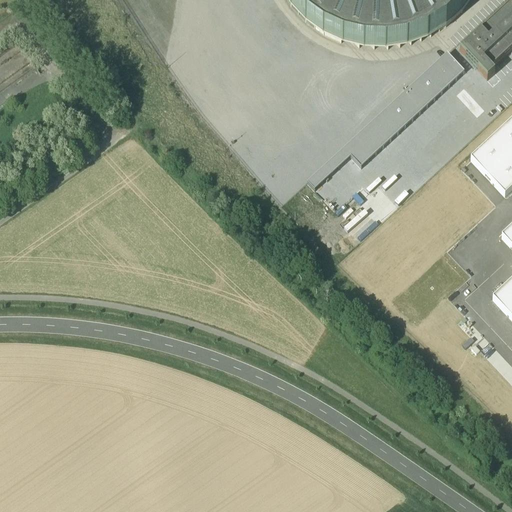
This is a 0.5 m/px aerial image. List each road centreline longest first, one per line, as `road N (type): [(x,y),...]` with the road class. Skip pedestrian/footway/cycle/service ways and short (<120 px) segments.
road 1 (track): [(511,510),(324,380),(246,342),(163,314),(57,297),(0,299)]
road 2 (secondary): [(0,324),(120,336),(235,369),(296,397),(471,511)]
road 3 (track): [(123,133),(0,221)]
